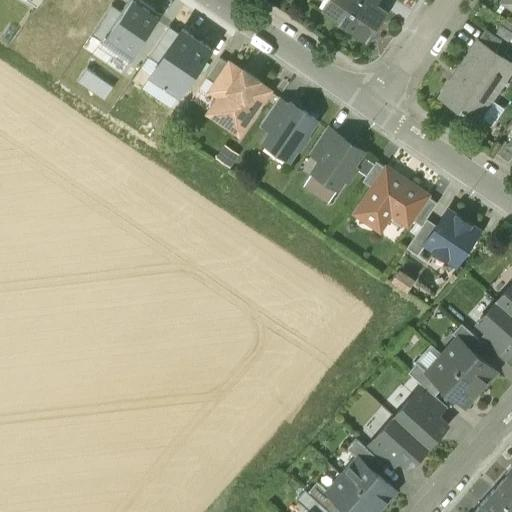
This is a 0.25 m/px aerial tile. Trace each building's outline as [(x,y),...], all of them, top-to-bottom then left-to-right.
[(138,0),(127,0),(120,11),(101,41),(131,61),(161,15),(138,0)] [(371,0),(336,0),(327,14),(345,27),(347,24),(369,39),(388,11),(371,0)] [(511,0),(502,0),(502,2),(511,8),(511,0)] [(91,35),(101,41),(120,11),(111,5),(91,35)] [(511,26),(501,21),(494,34),(509,42),(511,36),(511,26)] [(148,58),(158,64),(178,33),(169,27),(148,58)] [(180,94),(210,48),(181,29),(178,33),(158,64),(151,74),(180,94)] [(484,30),(478,39),(497,51),(503,42),(484,30)] [(478,39),(438,97),(477,123),(509,74),(491,62),(497,51),(478,39)] [(511,69),(511,61),(497,51),(491,62),(509,74),(511,69)] [(219,57),(206,76),(215,83),(229,63),(219,57)] [(241,71),(229,63),(215,83),(211,90),(220,96),(208,113),(239,134),(269,90),(256,81),(258,79),(243,69),(241,71)] [(279,97),(261,123),(272,131),(290,105),(279,97)] [(272,131),(265,142),(288,158),(296,145),(298,146),(306,135),(304,134),(315,118),(303,110),(301,112),(290,105),(272,131)] [(326,127),(308,153),(320,161),(338,135),(326,127)] [(320,161),(313,171),(337,187),(344,177),(350,176),(353,171),(352,165),(362,150),(338,134),(338,135),(320,161)] [(376,161),(362,180),(372,187),(385,167),(376,161)] [(427,195),(386,167),(385,167),(372,187),(355,213),(379,230),(391,213),(407,225),(411,219),(427,196),(427,195)] [(427,196),(411,219),(421,226),(426,218),(437,202),(427,196)] [(436,225),(424,242),(426,243),(434,249),(432,252),(432,254),(442,261),(444,260),(446,257),(456,264),(478,231),(469,224),(457,215),(456,216),(447,209),(436,225)] [(421,226),(406,247),(417,255),(426,243),(424,242),(436,225),(426,218),(421,226)] [(511,229),(507,226),(500,236),(505,241),(511,240),(511,229)] [(511,282),(496,300),(511,314),(511,282)] [(511,314),(496,300),(478,321),(487,329),(511,351),(511,350),(511,314)] [(479,338),(461,322),(452,333),(458,338),(458,337),(473,350),(478,345),(482,341),(479,338)] [(511,351),(487,329),(479,338),(482,341),(503,360),(511,351)] [(473,350),(458,337),(458,338),(443,354),(479,387),(495,370),(473,350)] [(479,387),(443,354),(428,371),(427,372),(443,386),(464,405),(479,387)] [(428,371),(417,362),(408,372),(422,385),(423,385),(434,395),(443,386),(427,372),(428,371)] [(434,395),(423,385),(422,385),(413,395),(438,417),(447,406),(434,395)] [(413,395),(394,416),(428,445),(446,425),(438,417),(413,395)] [(394,416),(375,437),(376,437),(400,459),(409,466),(428,445),(394,416)] [(367,448),(355,437),(346,448),(357,458),(358,457),(373,470),(382,461),(367,448)] [(400,459),(376,437),(367,448),(382,461),(391,469),(400,459)] [(373,470),(358,457),(357,458),(343,474),(379,506),(394,489),(373,470)] [(511,478),(506,473),(490,491),(511,509),(511,478)] [(328,491),(327,491),(343,505),(350,511),(373,511),(379,506),(343,474),(328,491)] [(328,491),(316,481),(307,491),(330,511),(336,511),(343,505),(327,491),(328,491)] [(330,511),(307,491),(305,489),(296,499),(310,511),(311,510),(312,511),(330,511)] [(511,511),(511,509),(490,491),(474,509),(476,511),(511,511)]
